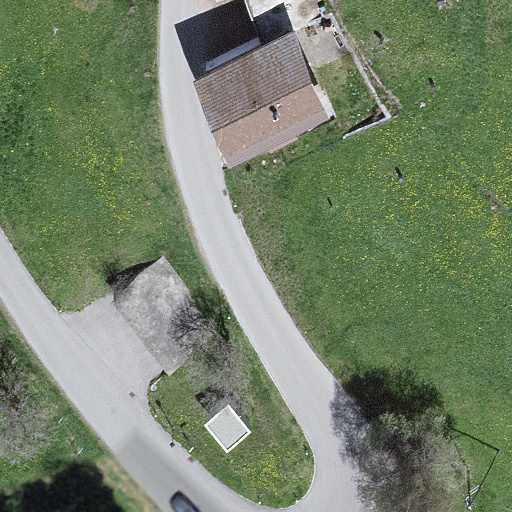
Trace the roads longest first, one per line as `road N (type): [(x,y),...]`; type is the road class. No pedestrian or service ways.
road 1 (residential): [(181,0),(179,70),(194,158),(219,235),(330,412),(349,458),(350,511)]
road 2 (residential): [(205,511),(156,465),(0,261)]
